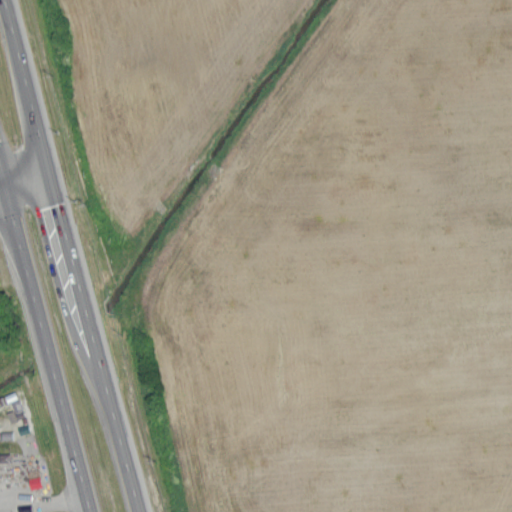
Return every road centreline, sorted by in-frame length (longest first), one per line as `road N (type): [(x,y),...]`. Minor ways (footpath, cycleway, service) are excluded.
road 1 (primary): [(82,293),(5,0)]
road 2 (primary): [(138,511),(93,334)]
road 3 (primary): [(0,186),(40,331)]
road 4 (primary): [(51,369),(90,511)]
